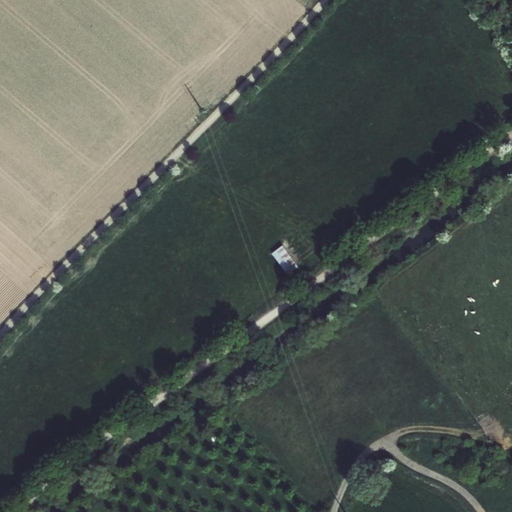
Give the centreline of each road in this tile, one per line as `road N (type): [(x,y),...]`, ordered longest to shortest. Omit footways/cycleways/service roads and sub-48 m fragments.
road 1 (residential): [(0,336),(325,0)]
road 2 (track): [(331,511),(359,457),(381,447),(446,481),(480,511)]
